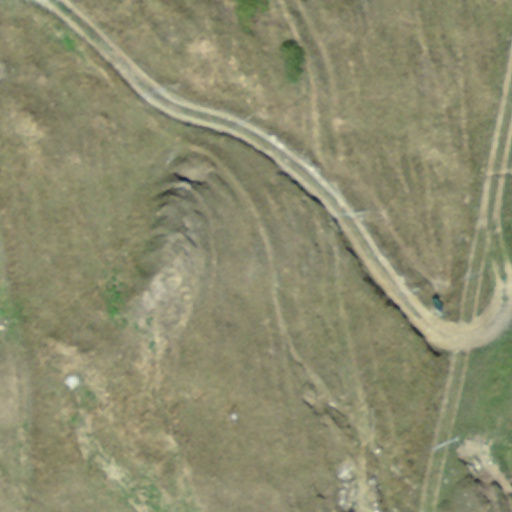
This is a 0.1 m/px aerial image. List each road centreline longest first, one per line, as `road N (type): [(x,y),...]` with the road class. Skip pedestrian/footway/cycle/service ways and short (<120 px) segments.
road 1 (track): [(511,108),(489,202),(507,272),(501,327),(456,336),(421,323),(311,178)]
road 2 (track): [(311,178),(219,114),(163,104),(62,0)]
